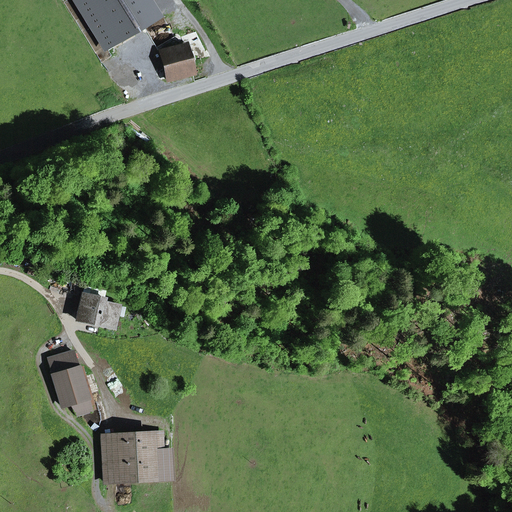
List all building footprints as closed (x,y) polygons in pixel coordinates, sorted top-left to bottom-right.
[(141,0),(76,0),(105,47),(153,18),(141,0)] [(172,36),(172,40),(174,42),(177,43),(180,41),(180,38),(178,35),(175,34),(172,36)] [(185,45),(159,51),(164,69),(167,80),(193,74),(185,45)] [(164,69),(159,51),(158,48),(141,52),(143,61),(141,61),(144,74),(164,69)] [(113,328),(118,306),(103,303),(104,299),(82,294),(77,320),(87,322),(88,319),(98,321),(97,324),(113,328)] [(69,404),(87,399),(72,351),(47,358),(61,406),(69,404)] [(87,399),(69,404),(76,415),(90,411),(87,399)] [(105,482),(152,480),(151,449),(162,448),(161,433),(102,436),(105,482)]
